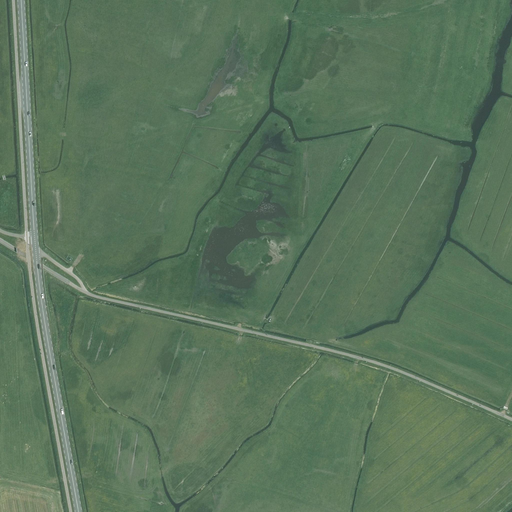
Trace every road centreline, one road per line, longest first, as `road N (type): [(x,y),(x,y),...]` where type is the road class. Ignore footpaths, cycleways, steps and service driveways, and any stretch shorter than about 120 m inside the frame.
road 1 (unclassified): [(511,419),(367,359),(85,292)]
road 2 (primary): [(78,511),(35,253)]
road 3 (primary): [(34,236),(21,0)]
